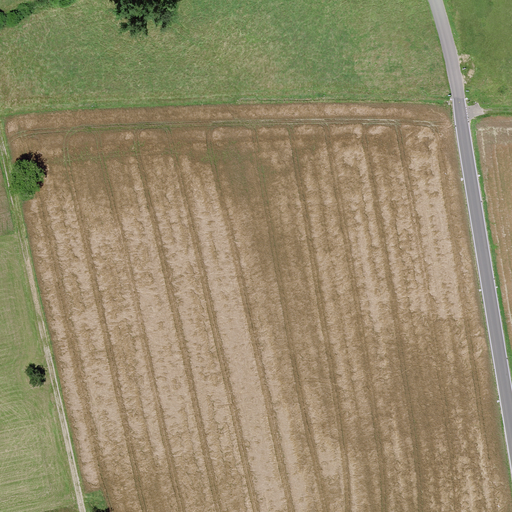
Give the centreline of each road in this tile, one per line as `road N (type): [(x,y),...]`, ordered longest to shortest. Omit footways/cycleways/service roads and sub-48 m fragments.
road 1 (tertiary): [(435,0),(511,430)]
road 2 (track): [(84,511),(3,134)]
